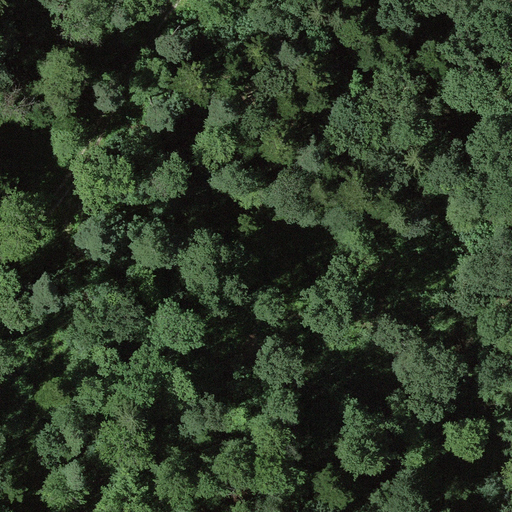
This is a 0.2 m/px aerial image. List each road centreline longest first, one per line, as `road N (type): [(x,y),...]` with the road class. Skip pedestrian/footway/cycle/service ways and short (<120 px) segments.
road 1 (track): [(20,511),(72,229),(74,174)]
road 2 (track): [(173,0),(74,174),(0,257)]
